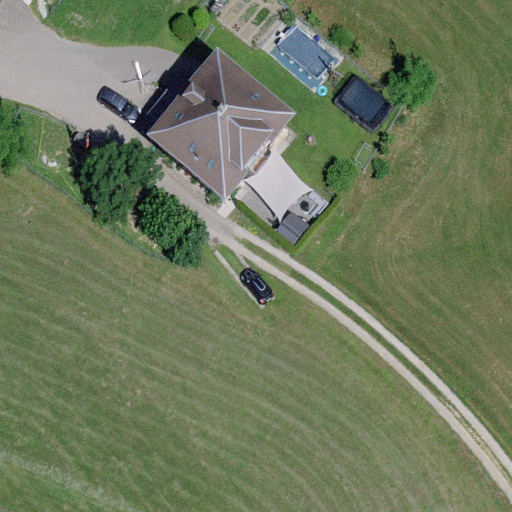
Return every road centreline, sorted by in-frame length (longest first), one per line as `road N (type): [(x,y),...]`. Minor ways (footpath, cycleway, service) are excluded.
road 1 (track): [(237,242),(312,282),(425,380),(511,478)]
road 2 (unclassified): [(0,88),(110,138),(237,242)]
